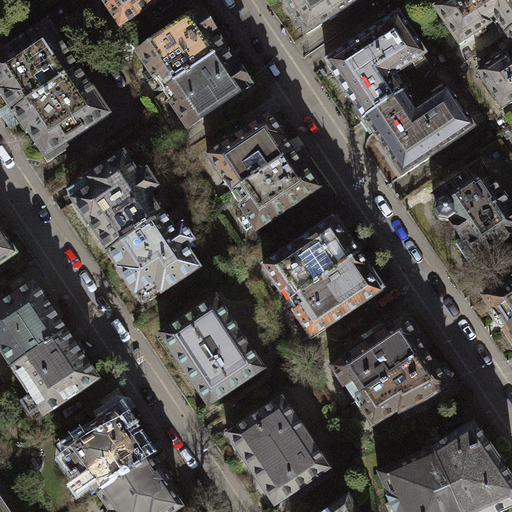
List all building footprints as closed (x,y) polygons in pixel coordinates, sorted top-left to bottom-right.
[(101,0),(121,32),(170,0),(101,0)] [(282,0),(306,35),(358,0),(282,0)] [(511,0),(449,0),(436,9),(458,44),(489,24),(487,20),(494,16),(506,34),(511,30),(511,0)] [(202,10),(136,53),(165,94),(232,49),(209,13),(202,10)] [(326,63),(364,121),(405,94),(393,76),(425,55),(398,16),(326,63)] [(0,90),(0,95),(13,114),(82,68),(51,22),(3,54),(0,48),(0,90),(0,91),(0,90)] [(511,100),(511,30),(506,34),(511,44),(511,56),(511,57),(508,54),(478,73),(501,108),(511,100)] [(232,49),(165,94),(191,133),(259,88),(232,49)] [(27,131),(49,165),(71,151),(68,146),(114,116),(82,68),(13,114),(25,133),(27,131)] [(415,110),(405,94),(364,121),(402,177),(474,129),(448,89),(415,110)] [(269,117),(207,158),(224,184),(231,180),(237,190),(291,155),(280,140),(283,138),(269,117)] [(93,225),(109,249),(166,213),(151,189),(160,184),(150,168),(142,174),(127,151),(65,191),(89,228),(93,225)] [(291,155),(237,190),(232,194),(255,229),(317,189),(303,167),(300,169),(291,155)] [(511,239),(511,203),(484,162),(433,197),(437,203),(435,212),(440,220),(449,221),(461,239),(454,244),(469,268),(511,239)] [(115,269),(143,312),(205,271),(187,243),(195,238),(187,225),(178,230),(166,213),(109,249),(119,267),(115,269)] [(332,222),(263,268),(280,293),(282,291),(289,301),(296,296),(358,255),(350,242),(346,244),(332,222)] [(0,263),(15,254),(0,231),(0,263)] [(358,255),(296,296),(304,307),(294,313),(311,338),(379,293),(364,271),(367,269),(358,255)] [(511,279),(483,299),(493,313),(493,316),(493,320),(494,323),(496,326),(499,328),(503,328),(511,341),(511,279)] [(0,350),(12,368),(66,332),(33,284),(0,305),(0,350)] [(216,299),(161,335),(209,406),(263,370),(216,299)] [(360,396),(425,354),(417,342),(419,341),(404,319),(330,367),(343,387),(350,382),(360,396)] [(39,410),(43,416),(97,379),(66,332),(12,368),(30,395),(19,402),(29,416),(39,410)] [(399,414),(449,387),(434,365),(433,366),(425,354),(360,396),(355,400),(373,427),(397,411),(399,414)] [(282,398),(228,434),(275,506),(329,470),(282,398)] [(86,435),(66,448),(70,454),(61,460),(69,473),(78,467),(82,474),(84,472),(98,494),(149,461),(142,450),(144,448),(134,433),(132,435),(117,412),(84,434),(86,435)] [(511,482),(473,426),(433,450),(459,511),(503,511),(511,508),(511,482)] [(459,511),(433,450),(378,473),(395,511),(459,511)] [(173,511),(180,508),(165,485),(167,484),(157,469),(155,470),(149,461),(98,494),(110,511),(173,511)] [(14,511),(0,490),(0,511),(14,511)] [(359,511),(353,495),(326,511),(359,511)]
